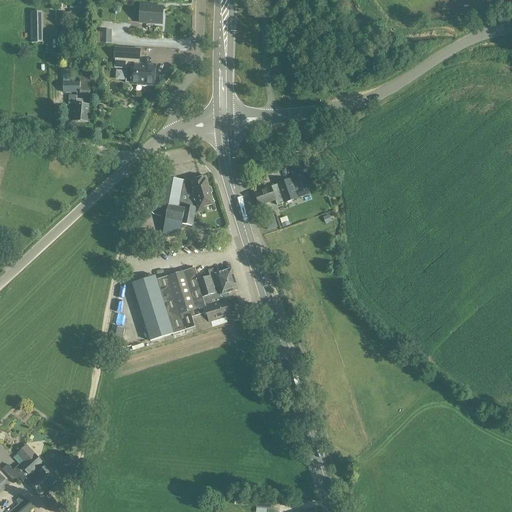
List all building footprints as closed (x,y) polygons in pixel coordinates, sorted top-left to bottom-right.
[(86,12),(86,2),(77,1),(77,5),(70,4),(70,19),(77,19),(77,12),(86,12)] [(163,25),(164,8),(140,7),(139,24),(163,25)] [(41,12),(30,13),(31,43),(42,43),(41,12)] [(101,31),(101,33),(96,33),(96,43),(101,43),(100,44),(112,44),(112,31),(101,31)] [(148,83),(154,84),(155,68),(141,67),(142,65),(138,65),(138,60),(139,60),(140,50),(115,48),(115,58),(116,58),(115,68),(127,69),(126,83),(130,83),(131,84),(137,84),(137,86),(146,87),(148,83)] [(90,96),(91,86),(92,79),(92,78),(80,77),(80,82),(71,83),(71,70),(63,70),(64,94),(78,94),(77,105),(76,105),(75,121),(88,122),(89,106),(83,105),(84,96),(90,96)] [(296,159),(299,167),(300,167),(302,173),(310,170),(308,164),(307,164),(305,156),(296,159)] [(275,166),(265,169),(267,175),(276,172),(275,166)] [(313,172),(307,174),(311,182),(316,180),(313,172)] [(308,189),(303,176),(301,176),(302,177),(297,179),(297,178),(295,179),(300,192),(308,189)] [(169,208),(164,234),(180,237),(182,225),(193,227),(197,206),(199,213),(206,211),(206,208),(213,206),(206,178),(191,182),(191,183),(165,178),(159,206),(169,208)] [(271,188),(255,194),(261,207),(276,201),(278,206),(285,203),(283,200),(297,195),(291,180),(277,185),(277,186),(271,188)] [(273,217),(264,220),(268,231),(277,228),(273,217)] [(160,232),(139,228),(137,239),(158,243),(160,232)] [(195,268),(157,281),(155,276),(132,284),(151,342),(174,334),(175,336),(186,333),(196,330),(191,318),(204,314),(208,324),(211,323),(231,316),(224,295),(236,291),(238,288),(232,272),(230,270),(216,275),(214,270),(208,272),(210,277),(199,280),(195,268)] [(9,436),(9,428),(1,427),(1,436),(9,436)] [(47,467),(46,468),(27,447),(18,454),(26,463),(22,467),(20,464),(13,470),(8,465),(3,469),(15,483),(20,478),(23,482),(26,479),(30,483),(41,496),(59,481),(47,467)] [(0,495),(11,485),(0,473),(0,495)] [(20,505),(11,511),(30,511),(35,508),(23,496),(17,501),(20,505)] [(236,496),(235,505),(247,506),(248,497),(236,496)] [(258,497),(256,508),(272,510),(273,498),(258,497)] [(45,505),(52,511),(54,511),(61,506),(53,498),(45,505)] [(283,507),(293,508),(293,500),(284,499),(283,507)]
